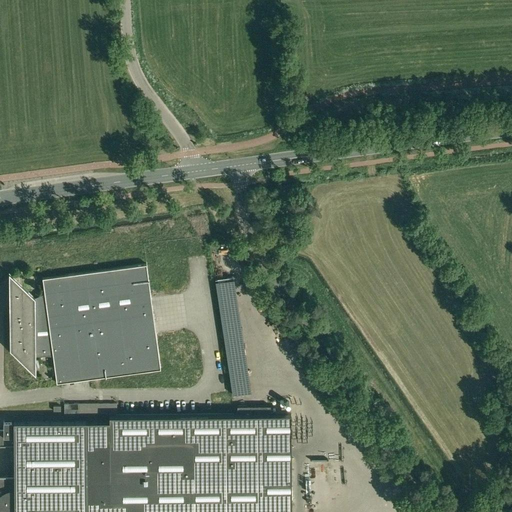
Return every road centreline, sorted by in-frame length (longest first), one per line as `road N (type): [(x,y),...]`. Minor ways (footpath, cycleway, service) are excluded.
road 1 (unclassified): [(440,511),(250,237),(237,166)]
road 2 (tertiary): [(237,166),(511,130)]
road 3 (tertiary): [(0,198),(192,173)]
road 4 (tertiary): [(192,173),(132,64),(125,0)]
